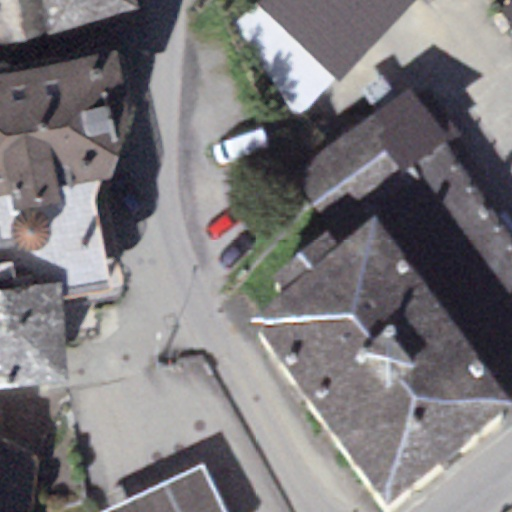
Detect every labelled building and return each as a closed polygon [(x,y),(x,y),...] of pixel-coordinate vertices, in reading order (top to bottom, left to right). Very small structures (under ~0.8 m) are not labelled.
[(135,0),(0,0),(0,37),(2,47),(139,13),(135,0)] [(263,0),(259,4),(345,83),(422,0),(263,0)] [(0,72),(0,197),(16,194),(18,209),(62,203),(61,187),(107,181),(133,118),(118,51),(0,72)] [(375,253),(253,352),(369,511),(424,511),(511,448),(511,428),(490,402),(511,385),(511,241),(415,105),(292,185),(318,222),(336,211),(375,253)] [(0,391),(71,385),(62,283),(0,288),(0,391)] [(221,511),(205,478),(131,511),(221,511)]
